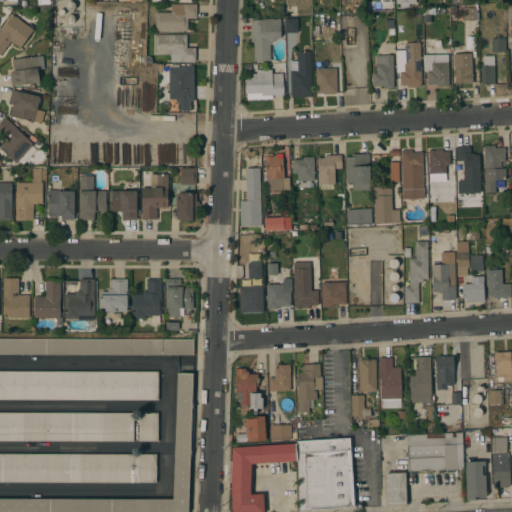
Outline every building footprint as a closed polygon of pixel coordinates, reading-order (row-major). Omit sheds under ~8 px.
[(73,10),(72,10),(70,11),(68,10),(67,9),(66,8),(65,6),(65,4),(66,3),(67,2),(68,1),(70,0),(72,0),(73,1),(75,2),(75,4),(76,6),(75,7),(75,9),(73,10)] [(197,3),(197,18),(188,18),(188,30),(155,30),(155,12),(171,12),(171,4),(197,3)] [(463,7),(476,7),(476,20),(463,20),(463,7)] [(73,22),(71,23),(69,23),(68,22),(67,22),(66,20),(65,19),(65,17),(66,16),(67,14),(68,13),(69,13),(71,13),(73,14),(74,15),(75,16),(75,18),(75,20),(74,21),(73,22)] [(33,29),(20,47),(11,41),(1,54),(0,53),(0,31),(13,14),(33,29)] [(270,60),(254,60),(254,41),(251,41),(251,20),(262,19),(263,19),(280,18),(281,37),(270,44),(270,60)] [(298,18),(298,32),(286,32),(286,18),(298,18)] [(386,19),(393,19),(394,26),(387,27),(386,19)] [(187,34),(187,47),(196,47),(196,61),(171,61),(171,55),(170,55),(170,53),(154,53),(154,34),(187,34)] [(505,37),(506,51),(492,51),(491,38),(505,37)] [(422,86),(407,87),(407,85),(400,85),(400,71),(404,71),(404,63),(406,63),(405,42),(420,42),(422,86)] [(312,96),(291,97),(291,70),(298,70),(297,51),(311,51),(312,96)] [(471,53),(473,82),(460,83),(460,85),(455,85),(455,67),(454,67),(453,53),(471,53)] [(449,86),(439,86),(439,84),(428,84),(428,70),(432,70),(432,62),(434,62),(434,54),(448,54),(449,86)] [(13,59),(43,55),(44,68),(38,69),(39,82),(11,85),(10,72),(14,72),(13,59)] [(394,87),(383,88),(383,85),(373,85),(372,72),(377,72),(377,70),(373,71),(373,66),(376,66),(376,65),(375,65),(375,55),(393,55),(394,87)] [(483,56),(494,55),(495,83),(489,83),(489,85),(486,85),(486,83),(482,84),(481,69),(481,67),(481,65),(483,65),(483,56)] [(169,92),(167,92),(167,89),(169,89),(168,67),(189,66),(188,65),(193,64),(194,100),(190,100),(191,110),(179,110),(178,100),(175,100),(175,99),(169,99),(169,92)] [(337,68),(337,92),(316,93),(316,68),(337,68)] [(283,94),(273,95),(273,98),(247,99),(246,77),(253,77),(252,73),(257,73),(257,70),(272,69),(272,73),(283,73),(283,94)] [(10,116),(13,103),(9,102),(12,89),(40,96),(37,109),(45,111),(42,122),(34,121),(34,122),(10,116)] [(23,164),(19,160),(16,163),(0,147),(7,139),(0,132),(0,121),(5,116),(34,144),(32,146),(36,149),(36,150),(40,154),(32,163),(27,159),(23,164)] [(483,146),(494,145),(494,148),(505,147),(505,161),(501,161),(501,168),(506,168),(506,179),(495,180),(496,192),(485,192),(483,146)] [(458,193),(457,180),(464,180),(463,160),(456,160),(456,146),(470,146),(470,153),(474,153),(474,154),(479,154),(480,192),(458,193)] [(429,150),(435,149),(443,149),(443,151),(450,151),(450,164),(446,165),(446,172),(429,173),(429,150)] [(401,150),(412,150),(412,152),(422,152),(423,187),(424,187),(424,198),(403,198),(401,150)] [(267,190),(265,154),(282,153),(283,166),(284,166),(285,177),(283,177),(284,189),(267,190)] [(346,171),(345,166),(346,166),(346,156),(352,156),(352,154),(369,153),(370,166),(369,166),(370,189),(352,190),(352,182),(347,182),(346,171)] [(318,157),(324,157),(324,155),(341,154),(342,168),(334,168),(335,183),(319,184),(318,157)] [(314,180),(311,180),(311,187),(298,187),(298,181),(297,173),(293,173),(293,159),(303,159),(303,156),(314,156),(314,180)] [(399,181),(390,182),(390,162),(399,162),(399,181)] [(44,167),(45,178),(42,178),(42,180),(32,180),(31,167),(44,167)] [(180,168),(196,167),(196,184),(180,184),(180,168)] [(240,200),(247,200),(245,168),(260,167),(261,225),(241,226),(240,200)] [(168,174),(168,207),(157,207),(157,219),(142,219),(142,187),(153,187),(153,176),(157,176),(157,174),(168,174)] [(79,220),(79,215),(80,215),(79,175),(93,175),(93,190),(106,190),(106,205),(107,205),(107,211),(94,211),(94,220),(79,220)] [(12,219),(0,219),(0,182),(11,182),(12,219)] [(15,215),(16,215),(16,182),(42,182),(42,203),(33,203),(33,219),(15,219),(15,215)] [(392,209),(399,209),(400,222),(375,224),(374,186),(391,186),(392,209)] [(74,219),(61,219),(61,215),(48,215),(48,189),(60,189),(60,190),(74,190),(74,219)] [(137,190),(137,216),(137,219),(122,219),(122,211),(110,211),(110,207),(110,190),(137,190)] [(196,200),(199,200),(199,205),(196,205),(196,219),(177,219),(176,197),(180,197),(180,193),(196,193),(196,200)] [(371,208),(372,223),(347,224),(347,209),(371,208)] [(283,216),(284,229),(265,230),(265,217),(283,216)] [(428,278),(423,278),(423,282),(418,282),(419,302),(405,302),(405,286),(410,286),(409,276),(408,276),(408,271),(409,271),(409,258),(415,258),(415,241),(427,241),(428,278)] [(468,275),(459,276),(458,242),(468,241),(468,255),(482,254),(483,271),(473,271),(469,267),(467,268),(468,275)] [(396,268),(394,268),(392,268),(391,267),(389,266),(389,265),(388,263),(388,262),(389,260),(390,259),(392,258),(394,258),(395,258),(397,259),(398,260),(398,262),(399,264),(398,265),(397,267),(396,268)] [(261,261),(261,278),(248,278),(248,264),(250,261),(261,261)] [(311,290),(318,290),(318,304),(309,305),(309,307),(301,307),(301,306),(295,307),(293,262),(310,261),(311,290)] [(267,275),(267,263),(277,263),(277,275),(267,275)] [(456,299),(442,299),(442,292),(439,292),(433,292),(432,265),(454,264),(456,299)] [(346,304),(333,304),(333,307),(322,307),(321,282),(328,282),(328,267),(338,266),(338,281),(346,281),(346,304)] [(487,269),(502,269),(502,284),(511,283),(511,297),(493,297),(493,295),(488,295),(487,269)] [(396,280),(395,281),(393,281),(392,281),(390,280),(389,278),(389,277),(389,275),(389,274),(390,272),(392,271),(393,271),(395,271),(396,272),(398,273),(398,274),(399,276),(398,277),(398,279),(396,280)] [(467,302),(467,298),(463,298),(462,284),(472,283),(471,276),(484,276),(484,282),(483,283),(484,301),(467,302)] [(3,278),(18,277),(18,295),(29,295),(29,317),(3,318),(3,278)] [(95,278),(95,282),(94,282),(94,314),(78,315),(78,318),(65,318),(65,298),(64,298),(64,293),(75,293),(75,290),(79,290),(79,278),(95,278)] [(127,278),(127,292),(126,292),(126,311),(100,311),(100,291),(108,291),(108,288),(111,288),(111,279),(127,278)] [(132,294),(143,294),(143,291),(147,291),(147,279),(162,278),(162,281),(161,281),(162,315),(160,315),(160,323),(152,323),(152,315),(146,315),(146,318),(132,318),(132,294)] [(267,308),(266,284),(283,283),(282,278),(291,278),(292,291),(290,291),(291,305),(278,306),(278,308),(267,308)] [(193,308),(178,308),(178,315),(169,315),(169,308),(166,308),(166,282),(165,282),(165,279),(181,279),(181,287),(193,287),(193,308)] [(60,317),(62,317),(62,325),(56,325),(56,317),(34,317),(34,296),(45,296),(46,280),(60,280),(60,317)] [(239,286),(264,285),(264,311),(240,312),(239,286)] [(396,301),(394,302),(393,302),(391,301),(390,300),(389,299),(389,297),(389,296),(390,294),(391,293),(392,292),(394,292),(396,292),(397,293),(398,295),(399,296),(399,298),(398,299),(397,301),(396,301)] [(0,338),(193,339),(193,354),(0,354),(0,338)] [(510,351),(511,380),(498,381),(497,376),(496,376),(494,352),(510,351)] [(435,356),(453,355),(454,382),(453,383),(453,385),(447,385),(447,389),(436,389),(435,356)] [(431,395),(431,402),(411,402),(411,396),(410,396),(409,376),(415,375),(415,369),(418,369),(417,359),(411,359),(411,357),(430,356),(431,395)] [(401,398),(400,398),(400,407),(382,408),(381,399),(379,357),(392,357),(392,367),(400,367),(401,398)] [(359,359),(376,359),(376,390),(359,391),(359,359)] [(290,390),(269,391),(269,377),(275,377),(275,367),(278,367),(278,364),(290,364),(290,390)] [(320,376),(323,376),(323,389),(314,389),(314,391),(317,390),(317,399),(309,399),(309,412),(299,412),(297,372),(303,372),(303,364),(320,364),(320,376)] [(258,373),(258,385),(256,385),(256,393),(261,393),(261,397),(263,397),(263,408),(250,408),(250,405),(248,405),(248,408),(244,408),(244,405),(241,405),(241,400),(238,400),(238,396),(235,396),(236,368),(246,368),(246,370),(247,370),(248,371),(248,372),(249,373),(258,373)] [(0,370),(158,372),(158,400),(0,399),(0,370)] [(177,372),(193,373),(191,408),(195,408),(193,451),(192,451),(191,463),(190,463),(189,494),(190,494),(190,511),(0,511),(0,498),(173,499),(177,372)] [(503,403),(490,403),(490,390),(502,389),(503,403)] [(461,404),(452,405),(451,392),(460,392),(461,404)] [(478,402),(477,403),(476,403),(474,402),(473,401),(472,400),(472,399),(471,397),(472,396),(473,394),(474,393),(476,393),(477,393),(479,393),(480,394),(480,395),(481,397),(481,398),(481,400),(480,401),(478,402)] [(352,395),(364,395),(364,407),(370,407),(370,414),(363,414),(363,416),(353,416),(352,395)] [(434,431),(427,431),(426,406),(433,405),(434,431)] [(480,417),(478,417),(476,418),(474,417),(473,417),(472,415),(471,413),(471,411),(471,409),(472,409),(473,407),(474,406),(476,406),(478,406),(480,407),(481,408),(482,409),(482,411),(482,413),(482,415),(480,417)] [(0,412),(133,412),(133,441),(0,440),(0,412)] [(157,441),(139,441),(139,412),(157,412),(157,441)] [(266,440),(247,441),(247,440),(237,441),(236,435),(247,434),(245,419),(247,418),(247,417),(264,415),(266,440)] [(511,424),(503,424),(503,417),(511,416),(511,424)] [(291,424),(291,440),(271,440),(270,424),(291,424)] [(462,432),(464,469),(410,471),(408,435),(426,434),(462,432)] [(493,488),(491,437),(506,437),(507,451),(508,453),(508,456),(509,456),(510,485),(508,487),(493,488)] [(296,443),(297,461),(251,463),(250,490),(251,494),(263,493),(263,511),(231,511),(231,491),(232,447),(296,443)] [(350,450),(353,490),(354,490),(354,497),(353,497),(354,506),(300,509),(299,453),(303,453),(303,450),(323,450),(323,451),(350,450)] [(0,453),(156,454),(156,483),(0,481),(0,453)] [(466,500),(465,461),(485,460),(485,465),(486,465),(486,475),(485,475),(486,496),(475,496),(475,500),(466,500)] [(406,504),(386,505),(385,473),(405,472),(406,504)]
